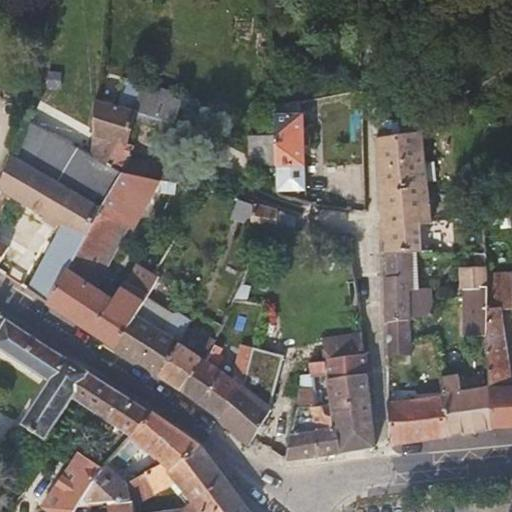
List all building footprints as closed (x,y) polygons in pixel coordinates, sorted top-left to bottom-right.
[(101,53),(97,90),(104,92),(129,99),(137,102),(177,114),(186,80),(101,53)] [(62,72),(49,71),(48,88),(61,89),(62,72)] [(129,99),(104,92),(97,90),(91,156),(121,174),(155,180),(165,182),(167,182),(170,166),(131,158),(134,141),(129,140),(137,102),(129,99)] [(277,166),(278,191),(307,191),(305,114),(277,114),(277,145),(277,166)] [(422,224),(440,222),(440,214),(432,215),(428,182),(436,181),(435,164),(426,164),(423,134),(432,134),(431,118),(379,124),(380,137),(376,138),(382,212),(421,209),(422,224)] [(50,302),(121,174),(91,156),(30,122),(18,156),(0,191),(0,216),(8,194),(63,227),(29,288),(50,302)] [(0,190),(0,191),(18,156),(0,145),(0,190)] [(277,166),(277,145),(257,146),(259,169),(277,166)] [(115,301),(96,288),(87,282),(120,222),(130,226),(155,180),(121,174),(50,302),(48,304),(78,324),(115,349),(116,347),(148,295),(149,294),(158,280),(153,276),(154,274),(139,265),(129,280),(115,301)] [(87,282),(96,288),(125,236),(133,239),(165,182),(155,180),(130,226),(120,222),(87,282)] [(235,218),(254,222),(255,206),(255,204),(241,200),(235,218)] [(283,211),(255,206),(254,222),(254,231),(277,231),(297,233),(298,230),(298,228),(302,228),(302,222),(286,214),(283,211)] [(425,251),(422,224),(421,209),(382,212),(385,254),(388,254),(409,252),(422,251),(425,251)] [(0,259),(10,242),(0,236),(0,259)] [(468,237),(470,253),(482,252),(480,236),(468,237)] [(435,316),(434,299),(433,287),(420,287),(419,273),(410,273),(409,252),(388,254),(390,277),(387,278),(389,322),(412,320),(416,320),(416,317),(435,316)] [(486,254),(478,254),(478,268),(462,268),(463,289),(487,287),(486,274),(486,254)] [(511,271),(486,274),(487,287),(489,335),(492,388),(493,430),(504,429),(511,428),(511,379),(503,309),(511,309),(511,271)] [(252,286),(243,283),(234,301),(247,303),(252,286)] [(467,336),(489,335),(487,287),(463,289),(464,297),(467,336)] [(156,300),(148,295),(116,347),(138,361),(160,376),(180,342),(186,325),(189,319),(179,312),(171,314),(159,331),(143,320),(156,300)] [(228,313),(219,309),(213,322),(222,326),(228,313)] [(8,319),(0,330),(0,349),(50,382),(23,423),(34,431),(46,439),(51,432),(74,398),(90,375),(78,367),(8,319)] [(389,325),(390,355),(412,355),(412,344),(412,320),(389,322),(389,325)] [(208,361),(215,345),(186,325),(180,342),(160,376),(182,391),(204,359),(208,361)] [(324,338),(326,359),(364,354),(364,347),(362,333),(324,338)] [(216,342),(215,345),(208,361),(204,359),(182,391),(193,398),(220,419),(244,388),(255,348),(255,346),(254,346),(242,344),(234,379),(220,369),(225,357),(219,352),(221,346),(216,342)] [(255,348),(244,388),(220,419),(250,445),(255,438),(273,410),(269,407),(283,356),(255,348)] [(311,375),(314,407),(323,406),(320,381),(327,380),(332,417),(336,418),(341,453),(376,447),(364,354),(326,359),(309,361),(311,375)] [(74,398),(125,433),(131,437),(132,435),(151,413),(90,375),(74,398)] [(314,407),(311,375),(302,376),(298,408),(314,407)] [(493,430),(492,388),(461,391),(459,377),(440,379),(442,394),(447,437),(488,431),(493,430)] [(413,398),(388,401),(388,408),(391,444),(447,437),(442,394),(413,398)] [(324,415),(323,406),(314,407),(298,408),(288,459),(333,453),(341,453),(336,418),(332,417),(324,415)] [(151,413),(132,435),(163,464),(170,471),(202,447),(200,444),(153,411),(151,413)] [(131,437),(125,433),(97,463),(104,468),(109,463),(131,437)] [(163,464),(130,482),(130,497),(156,490),(157,494),(171,486),(188,506),(184,510),(165,511),(251,511),(249,508),(207,451),(202,447),(170,471),(163,464)] [(49,511),(79,511),(83,505),(104,468),(97,463),(80,452),(42,507),(49,511)] [(104,468),(83,505),(129,500),(130,497),(130,482),(109,463),(104,468)] [(130,511),(129,500),(83,505),(79,511),(130,511)]
